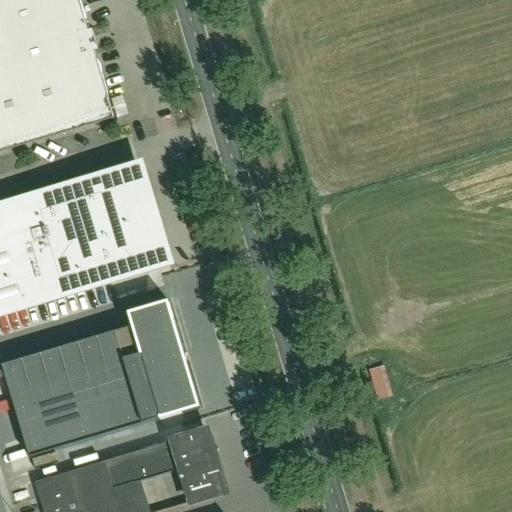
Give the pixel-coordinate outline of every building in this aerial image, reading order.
[(0,0),(0,153),(115,119),(95,52),(89,32),(79,0),(0,0)] [(130,170),(0,209),(0,315),(159,268),(147,227),(155,225),(150,209),(142,211),(130,170)] [(133,328),(3,367),(31,459),(200,408),(169,303),(129,314),(133,328)] [(208,432),(106,462),(116,497),(120,511),(150,511),(141,481),(177,470),(188,505),(219,496),(207,456),(214,453),(208,432)] [(120,511),(116,497),(106,462),(36,483),(44,511),(120,511)]
